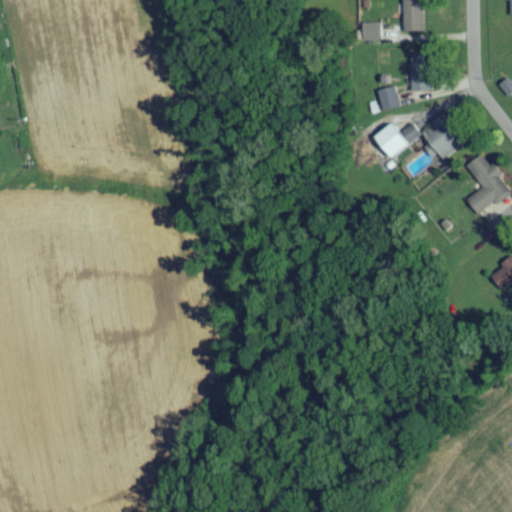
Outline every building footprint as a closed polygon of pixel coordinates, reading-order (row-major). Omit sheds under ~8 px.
[(424,2),(403,2),(403,37),(424,37),(424,2)] [(432,97),(432,60),(411,60),(411,97),(432,97)] [(449,117),(423,138),(444,165),(471,144),(449,117)] [(410,150),(393,129),(376,143),(393,163),(410,150)] [(485,161),(462,178),(489,215),(511,199),(485,161)] [(511,262),(501,270),(511,287),(511,262)]
